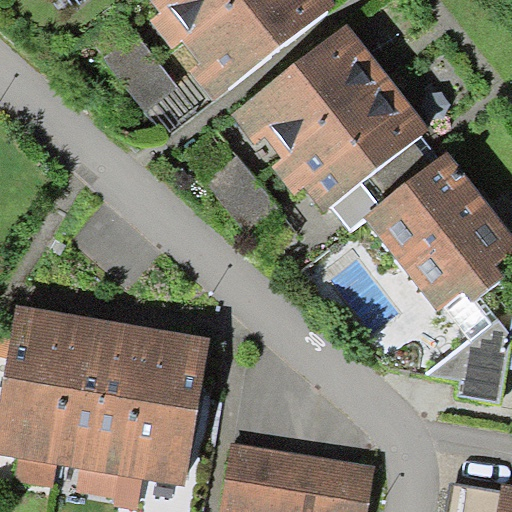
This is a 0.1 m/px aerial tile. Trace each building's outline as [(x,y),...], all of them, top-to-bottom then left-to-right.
[(159,0),(185,32),(226,0),(159,0)] [(223,81),(328,0),(226,0),(185,32),(223,81)] [(430,131),(348,25),(232,114),(256,145),(265,137),(283,160),(273,168),(295,196),(306,188),(325,212),(332,206),(423,137),(430,131)] [(440,160),(423,137),(332,206),(350,230),(367,217),(404,266),(488,202),(449,153),(440,160)] [(511,233),(488,202),(404,266),(439,311),(465,292),(474,304),(507,279),(497,267),(511,255),(511,233)] [(52,494),(53,471),(79,321),(16,311),(0,407),(0,457),(20,461),(15,489),(52,494)] [(74,497),(118,505),(147,332),(79,321),(53,471),(78,475),(74,497)] [(456,381),(505,390),(511,351),(511,328),(467,321),(456,381)] [(147,332),(118,505),(117,508),(137,511),(142,484),(184,491),(210,342),(147,332)] [(231,448),(221,511),(368,511),(375,470),(231,448)] [(511,511),(511,488),(503,487),(500,503),(498,511),(511,511)] [(498,511),(500,503),(455,496),(452,511),(498,511)]
